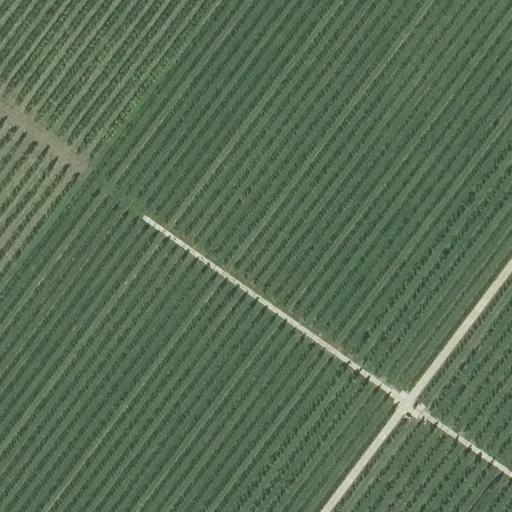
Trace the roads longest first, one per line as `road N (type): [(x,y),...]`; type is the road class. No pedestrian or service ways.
road 1 (track): [(511,266),(325,511)]
road 2 (track): [(406,406),(158,228)]
road 3 (track): [(406,406),(511,478)]
